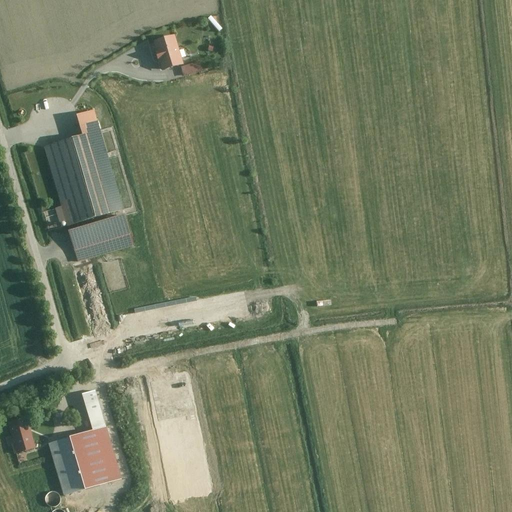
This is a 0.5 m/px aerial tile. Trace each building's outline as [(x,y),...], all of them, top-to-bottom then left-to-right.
[(183,62),(175,34),(154,41),(157,50),(154,50),(158,63),(160,62),(162,68),(183,62)] [(200,61),(181,67),(184,77),(203,71),(200,61)] [(129,231),(98,122),(77,128),(80,138),(46,148),(74,247),(129,231)] [(54,208),(42,212),(47,230),(59,227),(54,208)] [(125,481),(99,390),(84,394),(94,433),(52,445),(66,497),(125,481)] [(38,446),(27,417),(11,423),(17,441),(9,444),(13,455),(38,446)]
